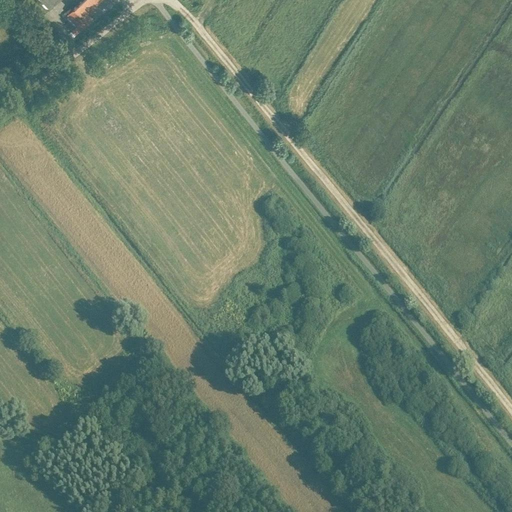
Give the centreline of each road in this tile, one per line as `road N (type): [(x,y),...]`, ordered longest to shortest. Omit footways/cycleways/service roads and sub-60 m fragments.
road 1 (track): [(511,420),(193,23)]
road 2 (unclassified): [(0,111),(142,0)]
